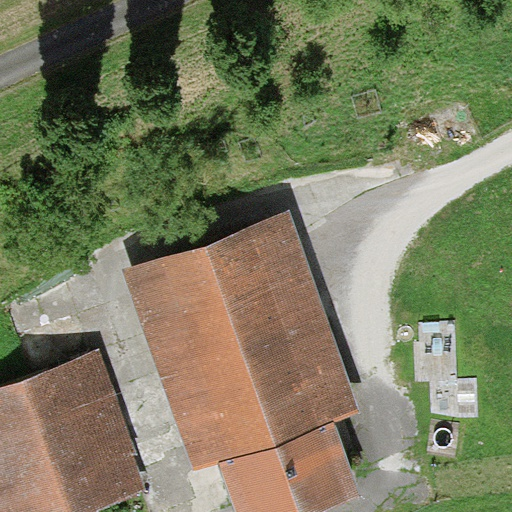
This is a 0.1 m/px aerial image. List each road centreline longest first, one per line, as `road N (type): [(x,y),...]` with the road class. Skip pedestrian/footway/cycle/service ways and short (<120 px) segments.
road 1 (track): [(511,140),(335,245)]
road 2 (unclassified): [(145,0),(0,67)]
